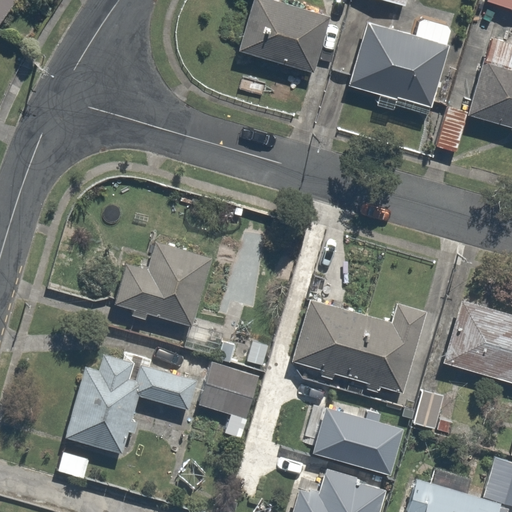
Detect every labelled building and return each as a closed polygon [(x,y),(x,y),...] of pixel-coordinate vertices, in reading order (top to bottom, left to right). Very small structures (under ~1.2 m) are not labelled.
[(0,0),(0,24),(17,0),(0,0)] [(271,0),(249,0),(234,49),(312,74),(329,18),(271,0)] [(377,0),(404,10),(407,0),(377,0)] [(511,0),(486,0),(511,8),(511,0)] [(412,34),(367,22),(349,85),(433,109),(457,26),(418,15),(412,34)] [(511,41),(489,35),(465,115),(511,128),(511,41)] [(148,265),(125,260),(115,306),(193,323),(208,253),(153,242),(148,265)] [(511,311),(459,296),(440,362),(511,383),(511,311)] [(391,320),(307,297),(289,360),(406,393),(429,310),(397,301),(391,320)] [(99,365),(84,361),(63,438),(126,455),(142,396),(193,410),(202,378),(152,365),(155,356),(121,347),(118,356),(102,352),(99,365)] [(215,450),(236,457),(263,375),(213,358),(198,405),(226,414),(215,450)] [(444,396),(423,390),(414,424),(435,429),(444,396)] [(93,456),(57,447),(51,472),(87,481),(93,456)] [(511,462),(495,458),(484,496),(511,504),(511,462)] [(507,511),(509,510),(500,507),(501,504),(416,478),(405,511),(507,511)]
